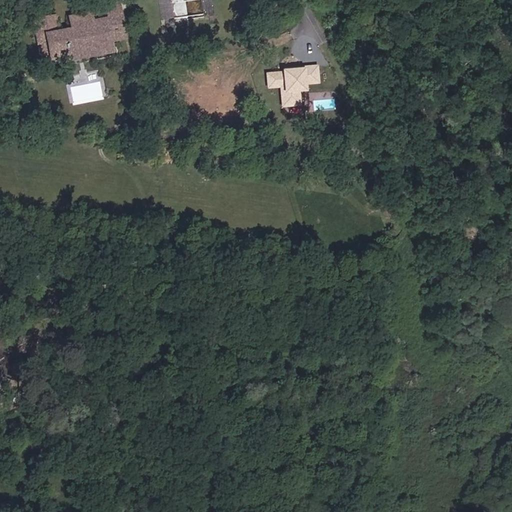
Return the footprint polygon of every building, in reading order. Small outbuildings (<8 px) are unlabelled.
[(262,29),(280,19),(269,0),(261,0),(250,6),(262,29)] [(104,48),(104,41),(103,35),(119,33),(113,1),(83,6),(84,13),(66,15),(67,25),(51,27),(50,16),(37,18),(40,35),(44,35),(46,51),(47,56),(104,48)] [(259,31),(262,29),(250,6),(247,8),(259,31)] [(30,36),(40,35),(37,18),(28,19),(30,36)] [(104,41),(120,39),(119,33),(103,35),(104,41)] [(32,53),(42,52),(40,35),(30,36),(32,53)] [(47,56),(47,61),(105,53),(104,48),(47,56)] [(265,71),(267,90),(280,88),(282,110),(301,108),(300,93),(311,91),(311,85),(320,84),(317,65),(265,71)]
